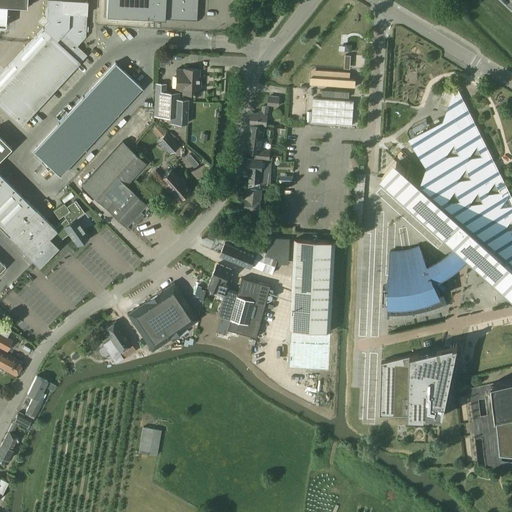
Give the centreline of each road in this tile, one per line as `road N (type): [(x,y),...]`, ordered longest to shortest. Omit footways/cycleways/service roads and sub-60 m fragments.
road 1 (unclassified): [(0,428),(44,346),(177,249),(210,214),(232,179),(254,71),(312,0)]
road 2 (residential): [(379,5),(369,174)]
road 3 (unknown): [(187,239),(279,285),(274,345)]
road 4 (residential): [(511,83),(379,5)]
